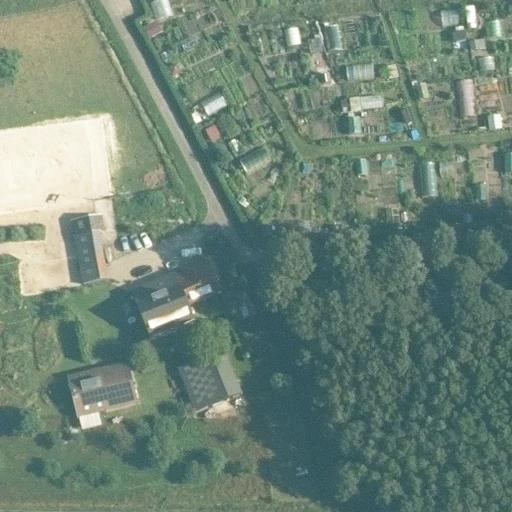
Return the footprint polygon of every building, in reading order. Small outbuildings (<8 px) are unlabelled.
[(297,33),(300,51),(313,49),(310,30),(297,33)] [(503,75),(502,46),(486,46),(487,76),(503,75)] [(388,80),(387,66),(363,68),(364,81),(388,80)] [(437,85),(438,112),(471,111),(471,123),(488,123),(487,84),(437,85)] [(213,104),(220,118),(246,106),(239,92),(213,104)] [(394,138),(395,115),(377,115),(376,138),(394,138)] [(511,120),(503,121),(504,136),(511,135),(511,120)] [(277,149),(252,160),(262,181),(286,170),(277,149)] [(104,266),(99,234),(76,238),(81,270),(104,266)] [(176,274),(132,292),(150,340),(195,322),(189,307),(223,293),(210,261),(176,275),(176,274)] [(106,282),(104,269),(84,273),(86,285),(106,282)] [(135,400),(126,364),(69,378),(77,414),(135,400)] [(210,411),(191,365),(179,370),(198,416),(210,411)]
